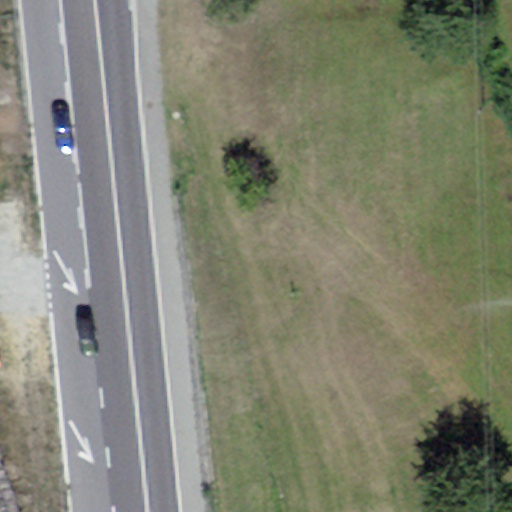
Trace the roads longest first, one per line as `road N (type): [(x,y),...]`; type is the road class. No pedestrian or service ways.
road 1 (secondary): [(38,0),(49,127),(141,475)]
road 2 (secondary): [(141,475),(98,44)]
